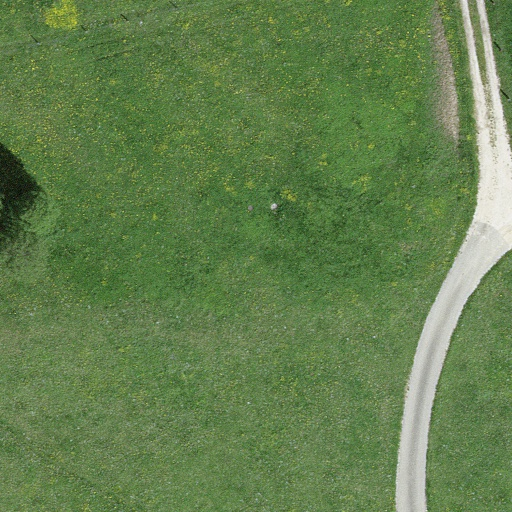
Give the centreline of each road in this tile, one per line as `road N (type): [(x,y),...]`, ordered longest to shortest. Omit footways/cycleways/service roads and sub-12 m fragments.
road 1 (track): [(412,511),(426,361),(442,311),(497,220)]
road 2 (track): [(497,220),(498,168),(471,0)]
